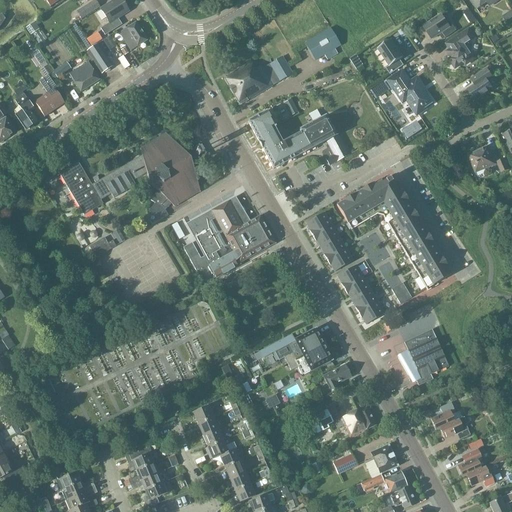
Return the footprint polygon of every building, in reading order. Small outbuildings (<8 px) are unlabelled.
[(117,18),(128,11),(121,0),(114,0),(100,9),(109,23),(100,28),(105,35),(121,24),(117,18)] [(493,5),(499,0),(470,0),(477,10),(490,1),(493,5)] [(99,8),(94,1),(79,11),(79,12),(77,13),(81,19),(84,17),(84,18),(99,8)] [(445,39),(456,31),(450,21),(447,23),(441,15),(424,27),(432,39),(441,33),(445,39)] [(135,22),(125,28),(124,27),(117,31),(119,33),(118,34),(130,52),(147,41),(135,22)] [(31,25),(26,28),(31,35),(35,32),(31,25)] [(340,46),(330,29),(304,44),(314,61),(324,55),(334,49),(340,46)] [(467,64),(474,60),(472,57),(473,57),(467,48),(471,45),(469,42),(475,38),(469,29),(448,43),(453,50),(448,54),(451,58),(449,60),(455,69),(463,63),(466,62),(467,64)] [(112,66),(104,54),(116,46),(110,36),(96,45),(85,52),(91,63),(93,61),(101,74),(112,66)] [(90,37),(87,40),(91,46),(102,40),(99,36),(93,40),(90,37)] [(390,75),(404,66),(400,60),(403,58),(391,40),(378,49),(390,66),(386,69),(390,75)] [(35,48),(31,51),(35,57),(40,54),(35,48)] [(334,49),(324,55),(327,60),(338,54),(334,49)] [(282,58),(269,65),(279,81),(279,82),(292,75),(282,58)] [(69,74),(78,89),(81,93),(100,81),(88,62),(69,74)] [(56,78),(70,70),(66,63),(61,67),(59,65),(52,69),(54,72),(52,73),(53,74),(49,76),(52,80),(56,78)] [(272,86),(271,86),(262,69),(260,67),(254,70),(250,63),(231,74),(236,81),(246,75),(258,95),(272,86)] [(49,67),(41,73),(44,78),(52,72),(49,67)] [(478,83),(468,90),(475,101),(493,89),(488,82),(493,78),(487,69),(475,77),(478,83)] [(426,92),(417,78),(410,83),(402,71),(388,81),(398,95),(402,93),(417,115),(426,109),(425,108),(431,103),(425,93),(426,92)] [(236,81),(231,74),(224,79),(239,106),(258,95),(246,75),(236,81)] [(44,117),(64,103),(55,90),(57,88),(48,75),(39,82),(45,90),(47,94),(42,97),(34,102),(44,117)] [(380,84),(370,91),(375,99),(385,92),(380,84)] [(27,101),(18,89),(13,92),(18,99),(13,102),(18,109),(14,112),(27,130),(37,122),(31,114),(33,112),(26,102),(27,101)] [(285,97),(290,108),(297,105),(293,94),(285,97)] [(0,142),(16,133),(5,116),(9,114),(2,103),(0,104),(0,119),(1,120),(0,120),(0,142)] [(337,139),(336,136),(325,117),(300,131),(301,133),(281,144),(274,129),(269,120),(270,119),(266,112),(247,122),(258,142),(258,143),(261,150),(262,149),(273,170),(318,146),(329,166),(349,156),(339,138),(337,139)] [(416,123),(403,132),(408,140),(421,130),(416,123)] [(83,215),(93,210),(92,209),(96,207),(96,208),(103,204),(100,200),(111,194),(113,198),(135,185),(133,181),(146,173),(149,183),(167,200),(161,207),(155,203),(146,220),(152,225),(168,216),(165,210),(171,204),(174,207),(200,192),(192,163),(198,161),(192,151),(187,156),(166,134),(140,149),(142,156),(99,181),(98,178),(94,181),(95,183),(91,185),(78,162),(58,173),(83,215)] [(476,173),(496,165),(488,146),(468,155),(476,173)] [(501,173),(509,170),(504,159),(497,162),(501,173)] [(383,211),(382,216),(426,290),(451,275),(451,274),(447,268),(448,268),(441,256),(440,257),(433,244),(427,233),(426,233),(419,221),(419,220),(412,209),(409,204),(409,203),(401,190),(399,192),(395,185),(394,186),(389,178),(382,183),(381,181),(374,185),(373,183),(360,191),(355,195),(354,194),(343,201),(343,202),(337,205),(336,205),(351,230),(378,214),(379,210),(383,211)] [(238,264),(275,244),(259,217),(249,223),(235,198),(187,225),(204,257),(200,259),(192,243),(183,248),(203,285),(216,278),(239,266),(238,264)] [(313,237),(332,225),(325,213),(324,213),(306,224),(306,225),(310,231),(309,231),(313,237)] [(177,223),(171,226),(179,240),(185,237),(177,223)] [(339,237),(332,225),(313,237),(316,242),(320,248),(339,237)] [(346,249),(339,237),(320,248),(324,254),(323,255),(327,260),(346,249)] [(89,247),(96,258),(116,246),(112,241),(108,244),(104,238),(89,247)] [(346,249),(327,260),(330,266),(331,266),(334,272),(353,261),(346,249)] [(344,290),(363,278),(356,266),(337,277),(337,278),(338,277),(341,283),(341,284),(344,290)] [(352,301),(370,290),(363,278),(344,290),(347,295),(348,295),(352,301)] [(398,301),(400,305),(406,302),(411,298),(409,295),(407,291),(405,287),(402,283),(402,284),(397,287),(391,290),(394,294),(396,297),(398,301)] [(377,302),(370,290),(352,301),(355,307),(358,313),(377,302)] [(377,302),(358,313),(362,319),(366,325),(385,314),(384,314),(377,302)] [(387,333),(392,331),(389,323),(384,325),(387,333)] [(284,358),(287,364),(325,344),(323,340),(321,340),(315,329),(294,340),(291,335),(258,353),(262,359),(274,353),(278,360),(284,358)] [(404,343),(407,351),(397,357),(412,384),(415,382),(418,387),(432,380),(430,376),(448,368),(432,331),(404,343)] [(327,349),(325,344),(287,364),(291,371),(297,367),(302,376),(310,371),(311,372),(331,362),(332,361),(326,350),(327,349)] [(222,369),(225,374),(230,371),(227,366),(222,369)] [(318,391),(322,399),(334,393),(338,390),(335,386),(351,378),(344,366),(329,373),(330,374),(323,378),(328,386),(318,391)] [(247,394),(242,385),(237,376),(230,380),(239,398),(247,394)] [(457,393),(450,396),(453,402),(459,399),(457,393)] [(280,404),(275,395),(265,401),(269,410),(280,404)] [(248,397),(241,401),(245,409),(252,405),(248,397)] [(228,402),(231,410),(237,407),(234,400),(228,402)] [(442,414),(429,420),(434,430),(453,422),(457,420),(461,418),(459,412),(455,414),(450,404),(439,408),(442,414)] [(192,413),(197,425),(213,418),(208,406),(192,413)] [(334,407),(329,410),(332,415),(337,412),(334,407)] [(354,413),(336,422),(339,429),(344,426),(350,440),(367,432),(367,431),(376,426),(367,408),(355,414),(354,413)] [(327,411),(310,419),(316,430),(332,422),(327,411)] [(202,436),(218,429),(213,418),(197,425),(202,436)] [(453,422),(434,430),(434,431),(438,430),(443,440),(455,435),(458,440),(469,435),(464,425),(466,425),(463,418),(461,418),(457,420),(453,422)] [(242,423),(242,424),(239,425),(242,433),(250,429),(246,421),(242,423)] [(207,448),(223,441),(225,440),(220,429),(218,429),(202,436),(207,448)] [(253,436),(250,429),(242,433),(244,439),(250,437),(253,436)] [(58,444),(56,439),(55,439),(49,442),(53,450),(54,449),(58,447),(59,446),(58,444)] [(483,446),(480,440),(468,445),(471,450),(476,448),(476,449),(483,446)] [(228,453),(223,441),(207,448),(212,460),(219,457),(228,453)] [(256,455),(261,452),(258,445),(253,448),(247,450),(251,457),(256,455)] [(374,460),(365,463),(372,478),(398,466),(388,446),(371,453),(374,460)] [(133,465),(135,470),(153,462),(154,463),(155,462),(149,447),(125,457),(129,467),(133,465)] [(172,461),(181,460),(180,450),(171,452),(172,461)] [(235,450),(228,453),(219,457),(224,469),(240,461),(245,460),(242,454),(238,456),(235,450)] [(469,461),(457,467),(462,478),(465,476),(485,467),(477,451),(466,456),(469,461)] [(8,456),(6,453),(0,455),(0,467),(7,463),(5,458),(8,456)] [(351,455),(333,464),(338,475),(357,466),(351,455)] [(229,480),(245,473),(240,461),(224,469),(229,480)] [(159,469),(155,462),(154,463),(153,462),(135,470),(137,476),(128,480),(130,484),(160,472),(159,469)] [(0,479),(16,471),(14,467),(10,469),(7,463),(0,467),(0,479)] [(62,490),(81,482),(78,476),(82,475),(78,464),(66,469),(68,475),(58,479),(62,490)] [(485,467),(465,476),(466,477),(471,488),(482,482),(485,488),(497,483),(492,473),(488,474),(485,467)] [(266,478),(271,476),(268,469),(263,470),(258,472),(261,480),(266,478)] [(164,482),(160,472),(130,484),(132,489),(142,485),(144,490),(164,482)] [(381,476),(361,484),(364,491),(383,484),(384,485),(387,483),(389,488),(385,489),(388,495),(391,494),(408,487),(401,472),(383,480),(381,476)] [(234,492),(250,485),(245,473),(229,480),(234,492)] [(67,500),(95,488),(99,486),(97,481),(83,487),(81,482),(62,490),(67,500)] [(168,492),(164,482),(144,490),(146,496),(142,497),(146,508),(159,502),(156,497),(168,492)] [(250,485),(234,492),(239,503),(255,497),(250,485)] [(302,487),(302,492),(306,495),(310,493),(311,488),(307,485),(302,487)] [(89,502),(89,501),(87,496),(97,492),(95,488),(67,500),(71,509),(89,502)] [(415,505),(415,504),(409,489),(407,489),(390,496),(395,508),(403,505),(405,509),(415,505)] [(510,511),(507,504),(511,501),(511,491),(510,493),(511,495),(489,504),(492,511),(510,511)] [(267,496),(249,502),(251,507),(252,508),(253,508),(254,511),(258,511),(271,508),(273,507),(272,502),(269,503),(267,496)] [(95,499),(89,501),(89,502),(71,509),(67,511),(89,511),(87,508),(97,504),(95,499)] [(295,500),(291,501),(286,503),(289,510),(294,508),(297,506),(295,500)] [(298,506),(300,511),(308,508),(306,503),(298,506)]
